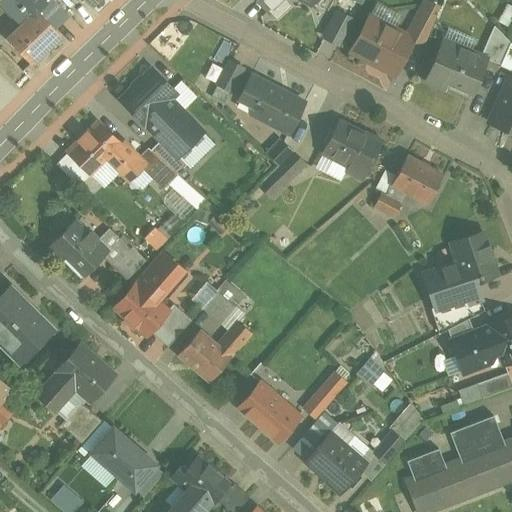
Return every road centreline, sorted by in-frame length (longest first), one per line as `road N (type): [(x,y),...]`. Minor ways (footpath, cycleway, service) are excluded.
road 1 (residential): [(311,511),(0,228)]
road 2 (residential): [(179,0),(495,166)]
road 3 (secondary): [(0,147),(146,0)]
